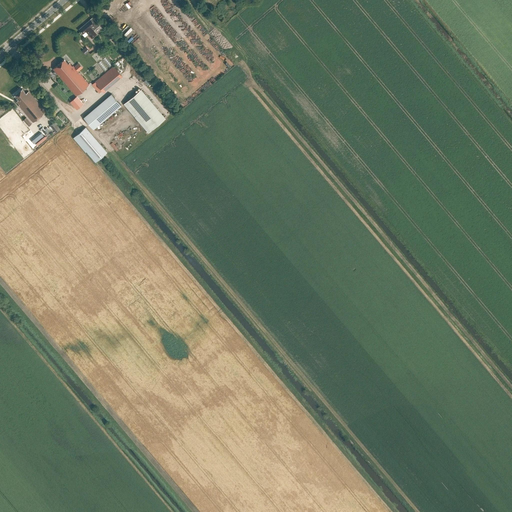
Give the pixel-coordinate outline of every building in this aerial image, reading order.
[(97,34),(93,30),(99,25),(96,21),(94,23),(90,19),(79,29),(83,33),(86,31),(92,38),(97,34)] [(69,63),(68,64),(64,59),(53,69),(76,95),(89,84),(73,66),(72,66),(69,63)] [(28,91),(26,93),(22,88),(14,95),(18,100),(17,101),(20,105),(19,105),(33,122),(46,112),(28,91)] [(151,130),(165,118),(140,89),(127,101),(151,130)] [(111,94),(84,117),(93,129),(121,105),(111,94)] [(78,95),(71,101),(78,108),(84,102),(78,95)] [(32,124),(27,117),(24,120),(29,126),(32,124)] [(54,121),(50,125),(55,132),(60,128),(54,121)] [(86,127),(74,137),(96,162),(107,152),(86,127)]
